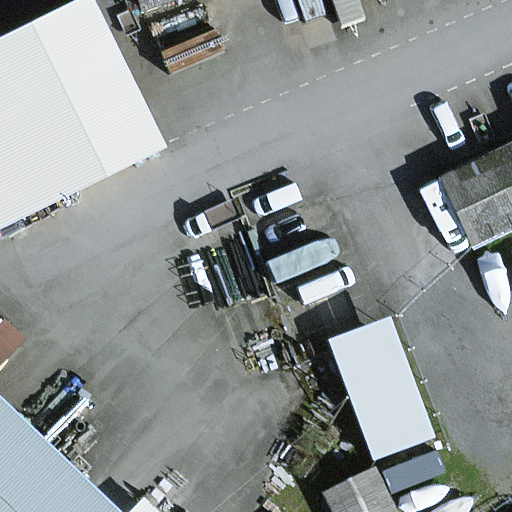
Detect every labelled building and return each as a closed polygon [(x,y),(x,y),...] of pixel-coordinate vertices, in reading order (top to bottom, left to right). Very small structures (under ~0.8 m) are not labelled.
[(78,6),(0,44),(0,219),(148,147),(78,6)] [(511,146),(446,178),(476,241),(511,223),(511,146)] [(383,324),(331,344),(372,455),(425,436),(383,324)] [(0,511),(96,511),(78,494),(0,420),(0,511)] [(390,511),(372,473),(325,496),(332,511),(390,511)]
